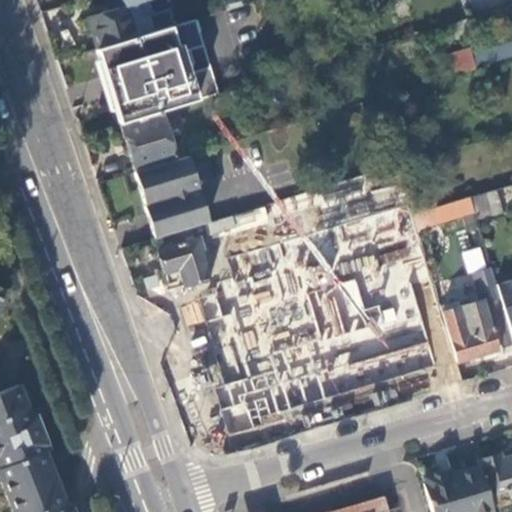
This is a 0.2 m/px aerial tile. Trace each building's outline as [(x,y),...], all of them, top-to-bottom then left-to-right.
[(149,0),(121,0),(123,5),(85,17),(94,47),(173,24),(168,6),(153,11),(149,0)] [(177,52),(202,45),(193,17),(173,24),(94,47),(117,124),(160,111),(217,94),(208,66),(188,73),(186,65),(181,66),(177,52)] [(474,68),(511,56),(511,40),(470,54),(473,66),(474,68)] [(473,66),(470,54),(468,48),(447,54),(453,73),(473,66)] [(132,172),(175,159),(160,111),(117,124),(123,143),(119,144),(121,153),(126,152),(132,172)] [(206,222),(186,156),(175,159),(132,172),(151,239),(199,224),(206,222)] [(407,181),(412,197),(427,193),(422,177),(407,181)] [(511,208),(511,182),(468,195),(472,209),(475,219),(511,208)] [(472,209),(468,195),(434,206),(444,218),(472,209)] [(210,235),(269,224),(266,209),(207,221),(210,235)] [(439,310),(410,211),(382,217),(341,263),(373,370),(380,373),(385,374),(391,375),(398,375),(404,375),(410,374),(454,361),(452,354),(439,310)] [(217,280),(171,294),(187,349),(193,355),(198,358),(202,360),(209,360),(227,360),(319,252),(308,214),(231,237),(235,251),(210,257),(217,280)] [(199,224),(151,239),(171,294),(217,280),(210,257),(199,224)] [(480,246),(461,251),(467,273),(486,268),(480,246)] [(498,350),(511,346),(489,268),(472,273),(479,299),(440,310),(452,354),(454,361),(497,349),(498,350)] [(292,313),(217,395),(235,450),(307,431),(302,409),(351,394),(353,391),(354,387),(355,382),(331,304),(292,313)] [(18,383),(0,390),(0,446),(24,511),(74,511),(70,501),(65,502),(46,451),(49,449),(34,408),(28,410),(18,383)] [(511,496),(511,454),(500,459),(498,453),(477,459),(476,460),(477,465),(486,495),(487,495),(506,489),(508,498),(511,496)] [(485,511),(492,510),(487,495),(486,495),(477,465),(440,475),(439,471),(419,477),(428,511),(485,511)] [(383,511),(380,498),(330,511),(383,511)]
